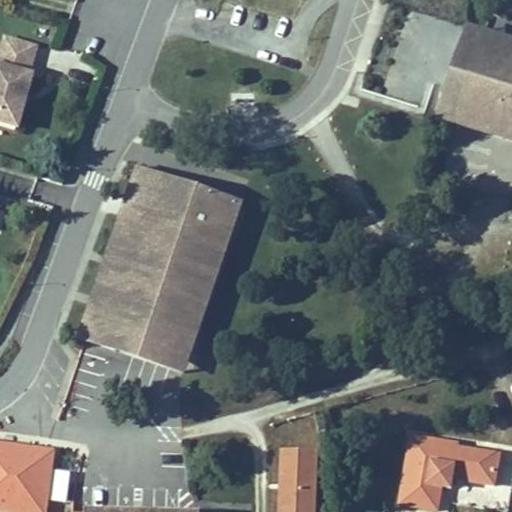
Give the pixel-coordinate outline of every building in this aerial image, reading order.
[(511,37),(487,29),(467,23),(443,99),(511,120),(511,37)] [(0,119),(16,124),(32,67),(30,67),(37,42),(2,32),(0,37),(0,119)] [(511,120),(443,99),(437,117),(511,140),(511,120)] [(80,334),(87,336),(118,347),(124,329),(179,348),(220,229),(232,233),(243,201),(139,165),(80,334)] [(184,370),(232,233),(220,229),(179,348),(124,329),(118,347),(184,370)] [(495,484),(500,452),(458,446),(459,442),(410,435),(400,504),(439,509),(442,486),(452,487),(454,477),(495,484)] [(26,496),(34,447),(0,440),(0,504),(3,505),(5,492),(26,496)] [(318,511),(322,450),(283,448),(278,511),(318,511)] [(193,504),(81,501),(80,511),(224,511),(225,505),(193,504)]
